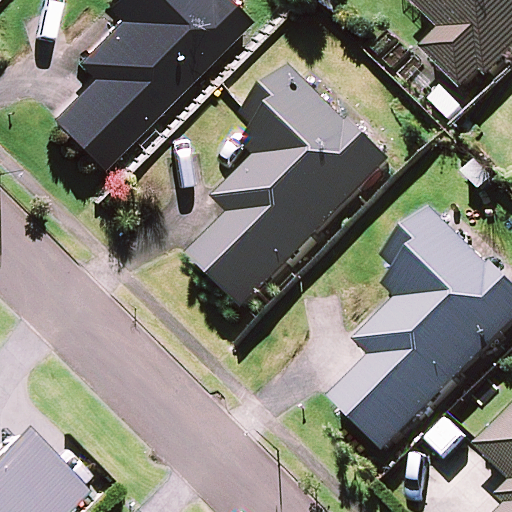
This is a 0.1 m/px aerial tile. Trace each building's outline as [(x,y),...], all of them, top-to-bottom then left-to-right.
[(245,23),(220,0),(128,0),(131,2),(77,58),(94,74),(50,120),(103,171),(245,23)] [(511,51),(511,0),(413,0),(412,2),(442,33),(422,53),(466,97),(511,51)] [(291,72),(237,132),(257,161),(216,203),(232,219),(191,261),(243,312),(386,165),(291,72)] [(511,323),(511,293),(434,215),(376,273),(400,297),(358,340),(376,358),(332,403),(382,453),(511,323)] [(511,511),(511,417),(478,451),(511,484),(511,507),(507,511),(511,511)] [(0,511),(45,511),(65,492),(0,429),(0,511)]
